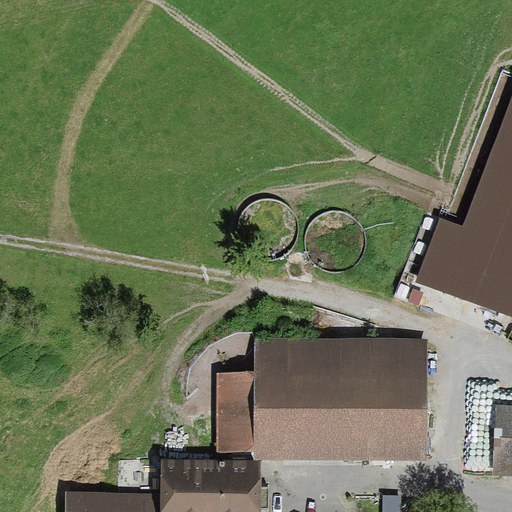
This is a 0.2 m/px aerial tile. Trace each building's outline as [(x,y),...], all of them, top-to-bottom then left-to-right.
[(511,105),(465,231),(440,221),(415,286),(511,321),(511,105)] [(255,457),(255,464),(428,466),(429,342),(253,339),(253,375),(198,375),(198,421),(216,421),(215,457),(255,457)] [(511,410),(495,409),(492,481),(511,481),(511,410)] [(161,511),(261,511),(262,467),(162,466),(162,497),(161,511)] [(161,511),(162,497),(66,497),(66,511),(161,511)] [(401,511),(401,498),(383,498),(383,511),(401,511)]
